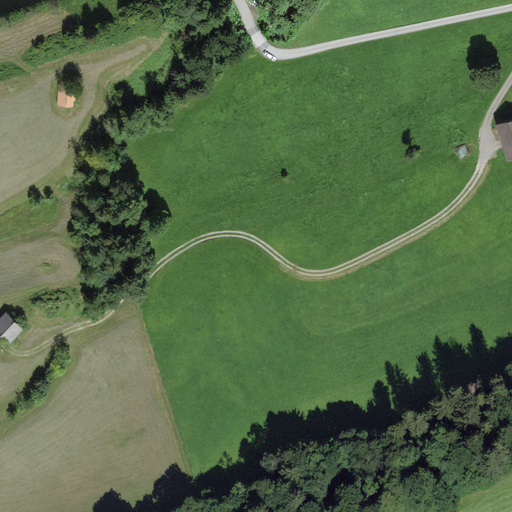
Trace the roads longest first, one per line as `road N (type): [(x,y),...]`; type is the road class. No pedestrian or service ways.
road 1 (track): [(0,341),(9,352),(28,354),(105,318),(177,253),(231,233),(305,272),(332,272),(443,217),(477,177),(483,137),(511,79)]
road 2 (unclassified): [(511,10),(277,54),(262,46),(236,0)]
